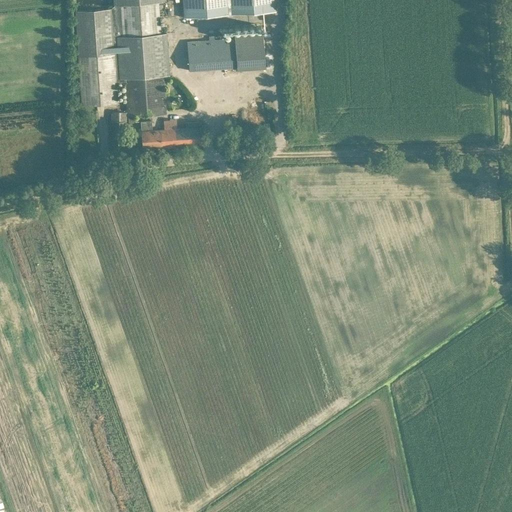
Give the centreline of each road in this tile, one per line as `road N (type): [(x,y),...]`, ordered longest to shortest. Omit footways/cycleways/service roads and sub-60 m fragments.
road 1 (track): [(496,0),(505,149),(214,153)]
road 2 (unclassified): [(0,197),(142,161),(214,153)]
